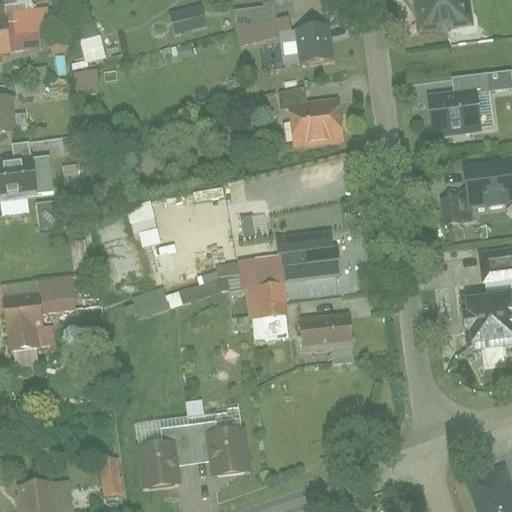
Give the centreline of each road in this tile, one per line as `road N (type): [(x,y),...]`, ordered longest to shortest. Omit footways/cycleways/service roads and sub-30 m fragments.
road 1 (residential): [(367,0),(427,455)]
road 2 (residential): [(272,511),(427,455)]
